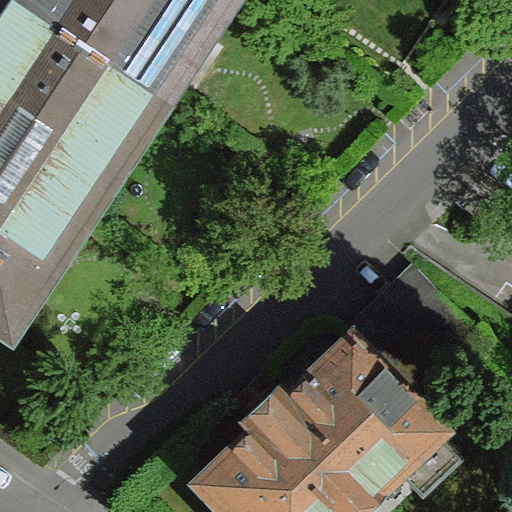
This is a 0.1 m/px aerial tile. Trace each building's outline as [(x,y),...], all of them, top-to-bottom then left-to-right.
[(38,0),(0,0),(0,302),(7,307),(162,82),(38,0)] [(38,0),(162,82),(216,0),(38,0)] [(421,269),(363,325),(410,374),(469,318),(421,269)] [(445,424),(356,332),(291,394),(260,424),(204,477),(235,511),(234,511),(352,511),(401,466),(437,432),(445,424)] [(251,414),(282,384),(268,369),(236,399),(251,414)] [(260,424),(291,394),(282,384),(251,414),(260,424)] [(462,457),(437,432),(401,466),(426,493),(462,457)]
